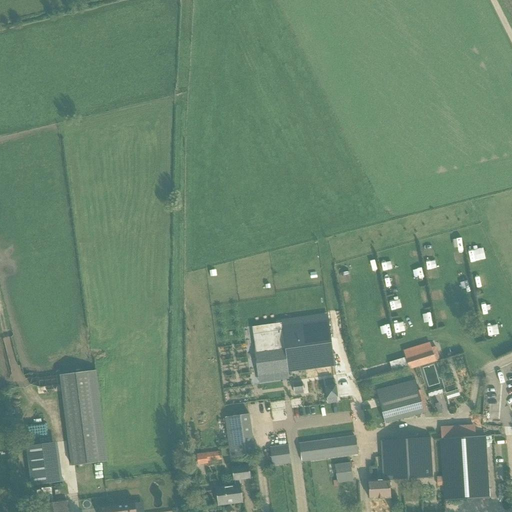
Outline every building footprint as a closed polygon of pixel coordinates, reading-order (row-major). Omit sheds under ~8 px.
[(469,256),(479,254),(478,245),(467,247),(469,256)] [(423,250),(424,259),(434,259),(433,250),(423,250)] [(429,279),(440,277),(438,268),(428,270),(429,279)] [(397,279),(386,282),(388,291),(399,289),(397,279)] [(432,290),(433,299),(444,298),(442,289),(432,290)] [(390,299),(394,316),(402,314),(397,297),(390,299)] [(282,331),(253,334),(256,351),(254,352),(258,377),(287,373),(334,366),(328,320),(281,327),(282,331)] [(408,370),(438,360),(431,340),(401,351),(408,370)] [(91,372),(60,375),(71,466),(102,462),(91,372)] [(334,380),(324,382),(328,404),(337,402),(334,380)] [(424,413),(415,381),(376,392),(384,423),(424,413)] [(302,383),(292,384),(294,392),(303,391),(302,383)] [(248,413),(225,417),(230,457),(254,454),(248,413)] [(450,438),(440,439),(442,478),(443,487),(444,501),(489,499),(485,436),(474,437),(473,427),(449,428),(450,438)] [(355,437),(299,444),(301,462),(357,454),(355,437)] [(368,482),(368,489),(369,499),(390,498),(389,480),(432,478),(430,438),(380,440),(383,481),(368,482)] [(288,446),(269,448),(272,466),(290,463),(288,446)] [(220,451),(196,454),(197,465),(206,464),(206,462),(221,460),(220,451)] [(350,463),(335,465),(337,483),(352,481),(350,463)] [(215,486),(216,494),(217,504),(233,502),(233,504),(242,503),(239,479),(250,477),(248,465),(231,468),(233,484),(215,486)] [(68,511),(67,502),(37,505),(38,511),(68,511)] [(136,511),(135,503),(99,508),(99,511),(136,511)]
